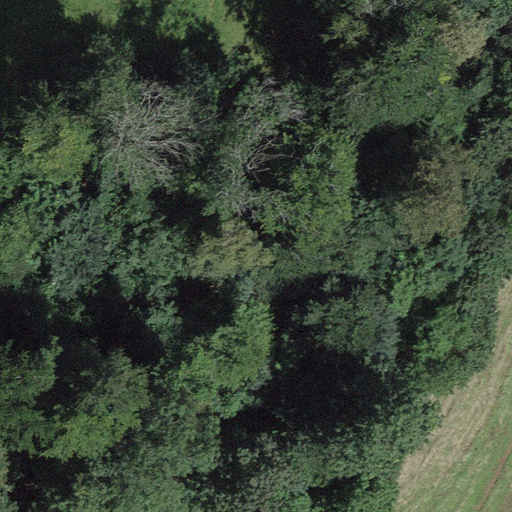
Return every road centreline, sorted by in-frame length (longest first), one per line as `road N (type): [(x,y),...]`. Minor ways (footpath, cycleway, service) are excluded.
road 1 (track): [(143,316),(203,247),(263,0)]
road 2 (track): [(143,316),(165,511)]
